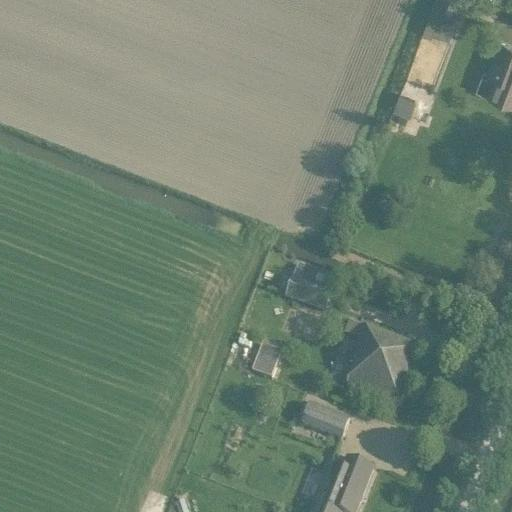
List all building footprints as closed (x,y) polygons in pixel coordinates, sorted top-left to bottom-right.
[(460,0),(432,0),(427,14),(452,23),(460,0)] [(511,43),(488,34),(469,85),(511,101),(511,43)] [(308,266),(295,299),(326,311),(339,277),(308,266)] [(399,402),(421,347),(350,320),(345,333),(361,339),(345,381),(399,402)] [(258,359),(276,366),(281,351),(263,344),(258,359)] [(276,366),(258,359),(244,395),(262,402),(276,366)] [(349,421),(310,405),(302,424),(342,439),(349,421)] [(356,511),(374,469),(348,459),(329,508),(340,511),(356,511)]
